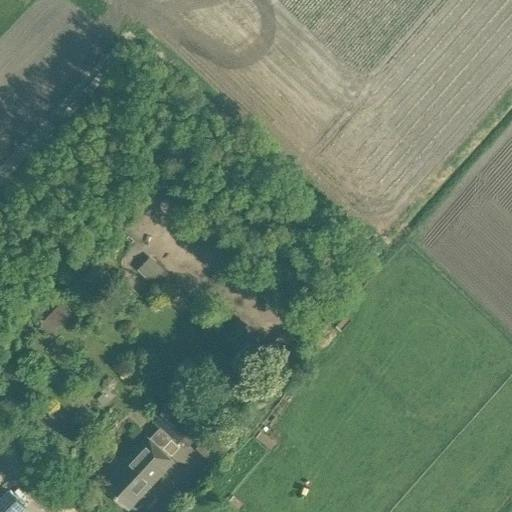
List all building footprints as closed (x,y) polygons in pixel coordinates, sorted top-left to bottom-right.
[(85,276),(95,285),(114,263),(104,254),(85,276)] [(151,283),(163,294),(176,282),(163,270),(150,257),(138,270),(151,283)] [(58,323),(50,315),(41,324),(49,332),(58,323)] [(14,365),(6,375),(19,387),(28,378),(14,365)] [(190,428),(167,406),(151,422),(159,429),(148,441),(145,438),(107,478),(110,481),(103,488),(127,511),(172,463),(159,451),(169,439),(175,444),(181,438),(187,431),(190,428)] [(187,431),(181,438),(187,443),(193,437),(187,431)] [(106,444),(98,453),(109,463),(117,455),(106,444)] [(0,498),(0,511),(22,511),(26,508),(8,490),(0,498)]
